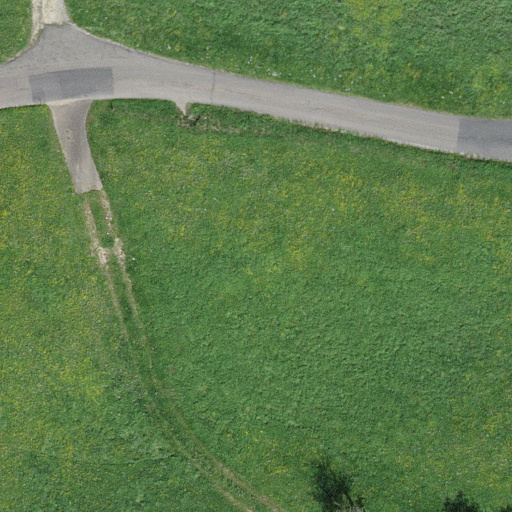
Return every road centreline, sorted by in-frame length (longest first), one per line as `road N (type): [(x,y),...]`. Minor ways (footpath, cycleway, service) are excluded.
road 1 (unclassified): [(0,89),(65,80),(182,82),(511,138)]
road 2 (track): [(65,80),(151,403),(255,511)]
